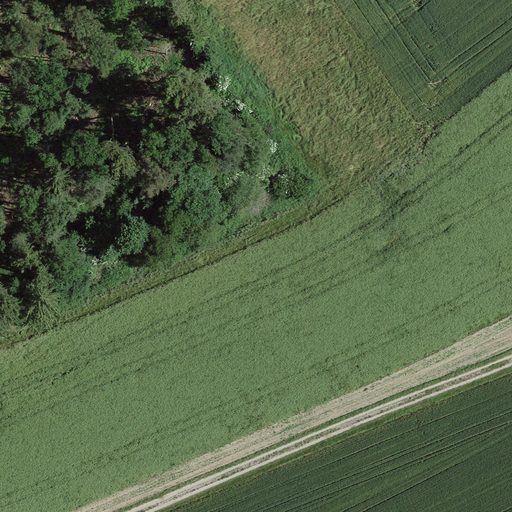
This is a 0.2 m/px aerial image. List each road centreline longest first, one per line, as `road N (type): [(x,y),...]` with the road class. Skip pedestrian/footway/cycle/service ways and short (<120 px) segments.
road 1 (track): [(511,357),(138,511)]
road 2 (track): [(0,43),(75,22),(190,10)]
